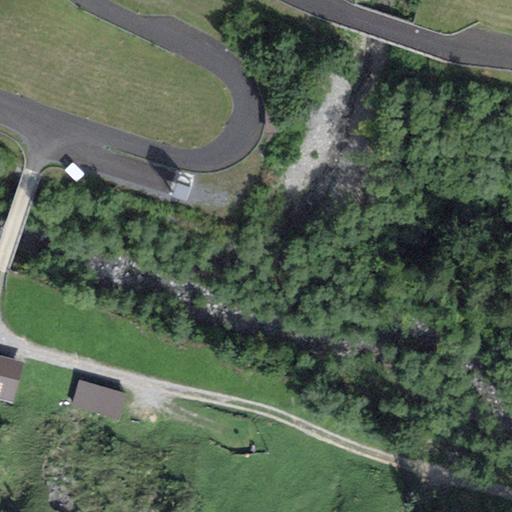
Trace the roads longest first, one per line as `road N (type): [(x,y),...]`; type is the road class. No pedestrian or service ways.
road 1 (track): [(0,337),(78,367),(234,402),(511,496)]
road 2 (unclassified): [(88,0),(235,77),(248,112),(240,143),(224,156),(194,160),(0,100)]
road 3 (unclassified): [(511,58),(318,0)]
road 4 (track): [(48,118),(0,271)]
